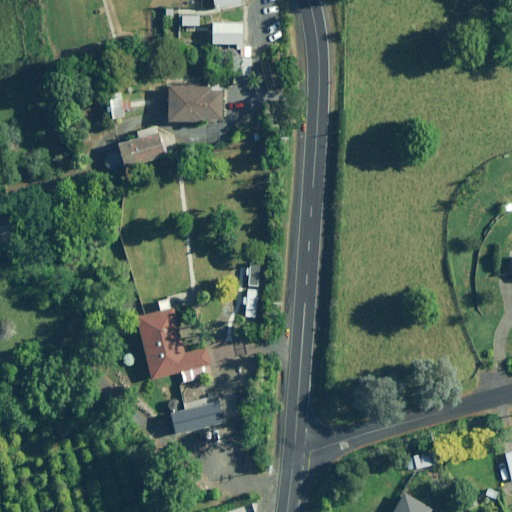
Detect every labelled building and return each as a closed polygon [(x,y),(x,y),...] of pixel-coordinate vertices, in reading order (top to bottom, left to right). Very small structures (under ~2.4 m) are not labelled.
[(238,2),(237,0),(208,0),(210,8),(238,2)] [(161,16),(161,26),(169,26),(170,15),(173,16),(173,9),(163,8),(162,16),(161,16)] [(208,21),(207,42),(233,43),(233,48),(238,49),(241,49),(241,46),(242,22),(208,21)] [(236,80),(223,80),(222,89),(236,89),(236,80)] [(217,120),(218,82),(203,81),(203,87),(164,85),(162,121),(199,122),(199,119),(217,120)] [(163,153),(153,124),(132,131),(134,136),(111,144),(119,168),(163,153)] [(165,298),(153,301),(155,310),(131,316),(147,379),(176,371),(179,383),(212,375),(193,301),(167,307),(165,298)] [(237,416),(229,392),(166,413),(174,437),(237,416)] [(511,480),(511,449),(501,452),(508,481),(511,480)] [(429,464),(425,451),(403,457),(407,471),(429,464)] [(485,487),(481,497),(495,501),(498,491),(485,487)] [(399,493),(388,511),(425,511),(428,508),(399,493)]
